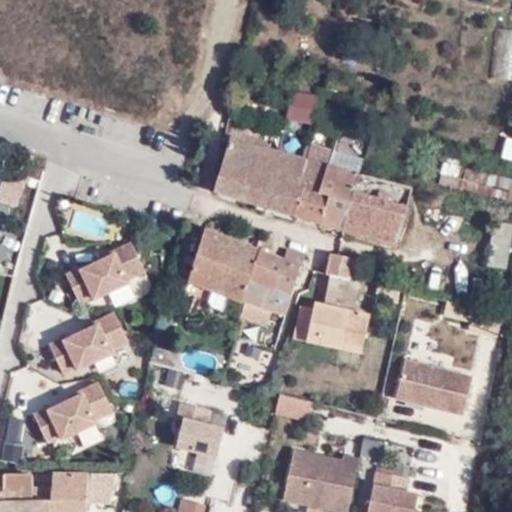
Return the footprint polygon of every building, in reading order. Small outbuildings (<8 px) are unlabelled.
[(511,30),(500,30),(496,79),(511,79),(511,30)] [(306,119),(318,122),(322,106),(266,98),(265,105),(271,106),(269,127),(282,130),(284,120),(294,122),(294,112),(306,113),(306,119)] [(269,127),(271,106),(265,105),(238,101),(235,122),(269,127)] [(310,156),(233,135),(216,189),(294,212),(310,156)] [(332,146),(314,142),(310,156),(328,161),(332,146)] [(361,170),(365,155),(332,146),(328,161),(361,170)] [(320,192),(328,161),(310,156),(294,212),(324,221),(332,194),(320,192)] [(345,227),(361,170),(328,161),(320,192),(332,194),(324,221),(345,227)] [(402,170),(417,173),(419,164),(405,161),(402,170)] [(511,200),(511,179),(442,165),(437,185),(511,200)] [(28,170),(17,166),(16,170),(12,183),(24,187),(28,170)] [(6,168),(2,180),(12,183),(16,170),(6,168)] [(398,242),(412,185),(361,170),(345,227),(398,242)] [(70,232),(103,238),(107,219),(74,213),(70,232)] [(511,226),(499,224),(490,268),(505,271),(511,234),(511,226)] [(205,228),(190,280),(193,282),(230,294),(246,299),(260,248),(205,228)] [(84,266),(83,263),(68,270),(82,298),(96,291),(97,294),(131,278),(130,275),(147,266),(133,237),(115,246),(116,250),(105,256),(84,266)] [(115,246),(103,252),(105,256),(116,250),(115,246)] [(280,321),(281,315),(286,317),(294,291),(277,286),(285,254),(260,248),(246,299),(268,307),(265,318),(280,321)] [(305,255),(286,249),(285,254),(277,286),(294,291),(304,263),(305,255)] [(330,251),(325,269),(351,275),(355,258),(330,251)] [(224,312),(230,294),(193,282),(187,299),(224,312)] [(314,309),(300,305),(293,337),(340,348),(361,353),(370,315),(349,310),(316,302),(314,309)] [(66,337),(65,334),(51,342),(64,369),(78,363),(79,366),(114,349),(112,346),(129,337),(115,309),(97,318),(99,321),(87,327),(66,337)] [(97,318),(85,323),(87,327),(99,321),(97,318)] [(230,367),(256,373),(262,347),(238,340),(230,367)] [(183,355),(185,370),(214,367),(213,352),(183,355)] [(471,375),(405,359),(395,399),(461,415),(471,375)] [(168,370),(165,386),(180,389),(183,373),(168,370)] [(49,409),(47,406),(33,413),(47,441),(60,434),(62,437),(96,421),(94,418),(112,409),(98,380),(79,389),(81,393),(69,399),(49,409)] [(79,389),(68,395),(69,399),(81,393),(79,389)] [(318,404),(278,394),(273,414),(313,424),(318,404)] [(184,422),(177,448),(218,459),(225,431),(208,427),(212,412),(182,405),(178,420),(184,422)] [(28,424),(11,419),(0,454),(0,458),(16,463),(28,424)] [(281,499),(307,505),(305,511),(327,511),(328,509),(341,511),(348,511),(359,463),(292,449),(281,499)] [(409,474),(376,467),(366,511),(413,511),(418,493),(406,490),(409,474)] [(86,511),(87,501),(87,471),(52,470),(52,496),(51,511),(86,511)] [(108,500),(112,470),(87,471),(87,501),(108,500)] [(35,496),(34,471),(6,471),(7,511),(51,511),(52,496),(35,496)] [(207,511),(209,505),(179,499),(176,511),(207,511)]
